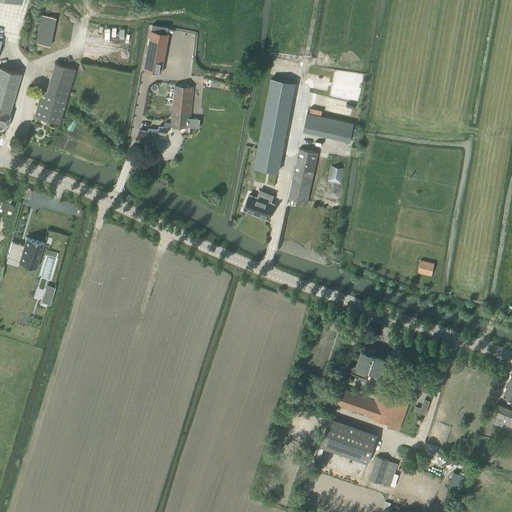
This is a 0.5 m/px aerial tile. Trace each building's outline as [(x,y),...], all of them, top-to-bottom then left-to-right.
[(35,43),(49,46),(54,23),(40,19),(35,43)] [(144,70),(161,73),(169,34),(151,30),(144,70)] [(0,125),(6,127),(10,113),(9,112),(21,73),(0,67),(0,125)] [(271,79),(256,158),(254,167),(265,169),(278,172),(295,83),(271,79)] [(137,144),(157,147),(159,134),(166,135),(167,126),(189,127),(193,86),(175,85),(171,123),(165,123),(164,128),(158,127),(158,130),(148,129),(148,131),(139,130),(137,144)] [(59,123),(66,98),(41,90),(34,116),(59,123)] [(304,130),(352,140),(355,122),(351,121),(352,116),(328,111),(327,115),(322,114),(323,109),(309,107),(304,130)] [(67,129),(72,131),(77,120),(72,118),(67,129)] [(294,199),(325,206),(336,157),(305,150),(294,199)] [(250,195),(244,210),(268,219),(274,204),(270,203),(273,197),(263,193),(261,199),(250,195)] [(44,243),(26,237),(25,238),(25,240),(24,245),(20,244),(12,242),(7,257),(19,261),(19,262),(18,262),(18,263),(19,263),(26,265),(36,268),(37,267),(36,267),(44,243)] [(418,272),(431,275),(434,264),(421,260),(418,272)] [(42,302),(50,304),(55,288),(47,286),(45,292),(42,302)] [(353,373),(360,375),(359,377),(372,382),(372,379),(378,381),(379,381),(380,381),(381,381),(381,380),(382,380),(382,379),(383,378),(383,377),(382,376),(382,375),(381,374),(380,374),(378,373),(384,358),(374,354),(375,350),(364,347),(357,366),(356,365),(355,365),(354,365),(353,365),(352,366),(351,367),(351,368),(351,369),(351,370),(351,371),(352,372),(353,373)] [(511,374),(503,396),(511,399),(511,374)] [(374,399),(342,388),(337,402),(342,403),(341,406),(388,422),(386,426),(399,430),(411,395),(380,384),(374,399)] [(416,405),(415,411),(427,413),(429,399),(423,398),(422,406),(416,405)] [(487,411),(484,419),(511,429),(511,409),(497,404),(494,414),(487,411)] [(320,446),(368,463),(377,434),(330,418),(320,446)] [(369,479),(380,483),(388,460),(376,456),(369,479)] [(458,489),(464,474),(454,471),(449,486),(458,489)]
